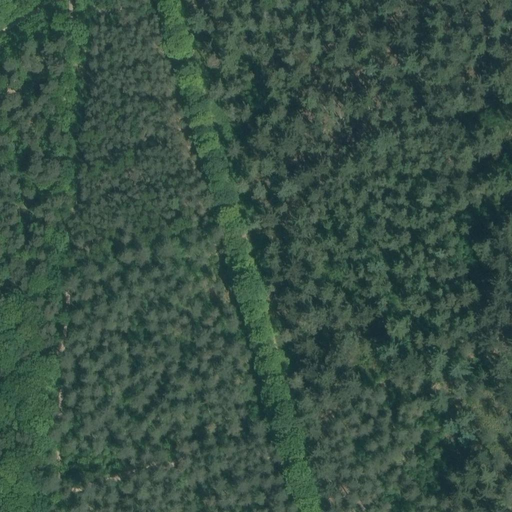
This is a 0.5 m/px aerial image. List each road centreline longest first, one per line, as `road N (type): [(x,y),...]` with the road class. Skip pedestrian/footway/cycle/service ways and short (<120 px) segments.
road 1 (track): [(301,417),(277,356),(186,17)]
road 2 (unclassified): [(30,511),(38,337),(29,307),(0,275)]
